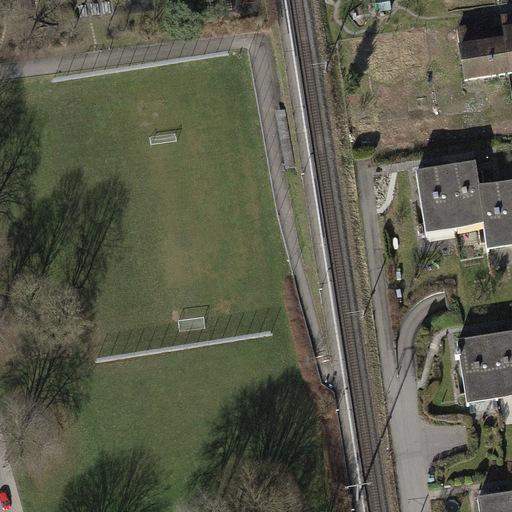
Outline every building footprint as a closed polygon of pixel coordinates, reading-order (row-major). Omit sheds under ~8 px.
[(511,18),(498,21),(501,41),(507,76),(511,75),(511,18)] [(477,27),(455,30),(464,83),(507,76),(501,41),(480,45),(477,27)] [(480,191),(476,166),(445,171),(455,232),(486,228),(480,191)] [(455,232),(445,171),(414,176),(424,237),(455,232)] [(511,203),(509,186),(480,191),(486,228),(490,252),(511,248),(511,203)] [(511,399),(511,336),(488,340),(497,402),(511,399)] [(497,402),(488,340),(459,344),(468,406),(497,402)] [(506,511),(504,499),(475,503),(476,511),(506,511)]
